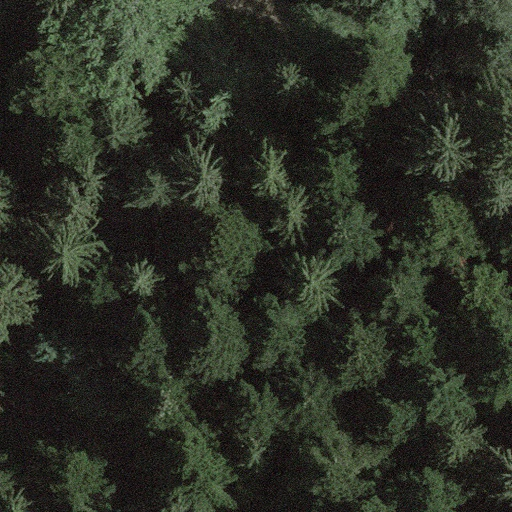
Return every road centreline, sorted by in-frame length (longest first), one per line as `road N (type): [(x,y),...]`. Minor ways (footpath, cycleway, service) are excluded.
road 1 (track): [(236,0),(372,52),(511,119)]
road 2 (track): [(0,391),(194,511)]
